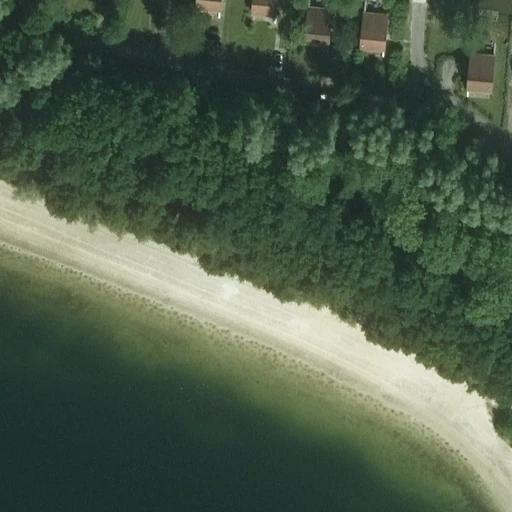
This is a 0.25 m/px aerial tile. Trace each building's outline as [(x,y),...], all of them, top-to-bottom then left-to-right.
[(221,9),(221,0),(197,0),(197,6),(221,9)] [(277,14),(277,0),(253,0),(253,12),(277,14)] [(329,43),(332,8),(308,5),(305,40),(329,43)] [(364,11),(361,46),(385,48),(388,13),(364,11)] [(492,89),(495,54),(471,52),(468,87),(492,89)]
